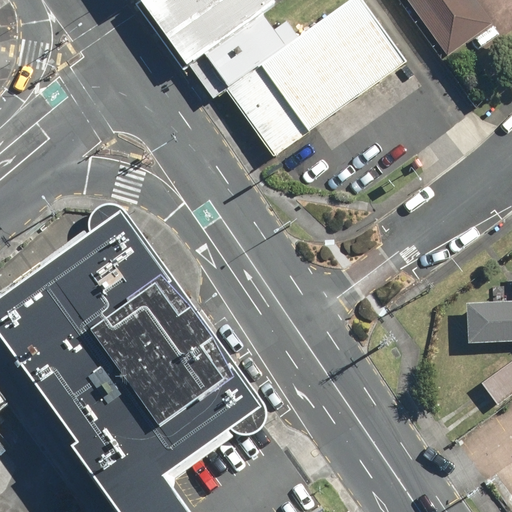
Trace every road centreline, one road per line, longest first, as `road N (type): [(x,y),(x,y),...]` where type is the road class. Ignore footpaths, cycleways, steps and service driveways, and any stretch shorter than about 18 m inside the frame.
road 1 (secondary): [(268,303),(136,190),(67,176),(34,180),(0,198)]
road 2 (residential): [(287,332),(511,163)]
road 3 (secondary): [(123,90),(268,303)]
road 4 (secondary): [(287,332),(415,511)]
road 5 (secondary): [(123,90),(0,190)]
road 6 (secondary): [(0,127),(34,56),(39,0)]
